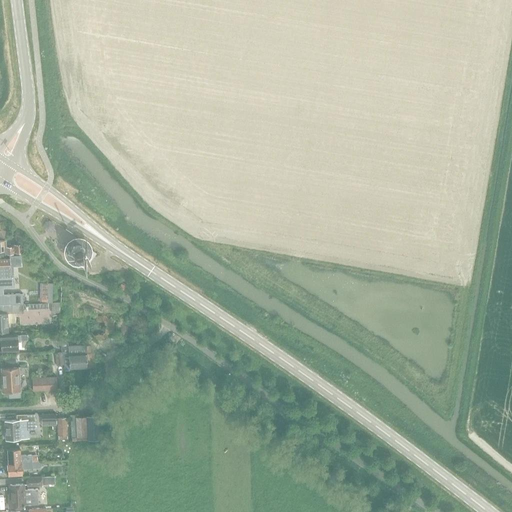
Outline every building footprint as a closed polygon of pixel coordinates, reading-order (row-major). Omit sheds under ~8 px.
[(0,223),(0,236),(4,238),(8,227),(0,223)] [(77,240),(73,241),(70,243),(68,246),(68,250),(68,253),(70,256),(73,258),(76,259),(75,261),(85,269),(96,253),(87,247),(87,248),(86,245),(84,243),(81,241),(77,240)] [(0,251),(4,252),(4,255),(13,254),(12,253),(12,247),(4,247),(4,241),(0,241),(0,251)] [(22,244),(12,245),(12,247),(12,253),(23,252),(22,244)] [(10,276),(10,265),(15,265),(15,258),(0,258),(0,279),(4,279),(4,276),(10,276)] [(39,283),(38,302),(51,302),(51,284),(39,283)] [(0,294),(0,304),(22,303),(22,293),(10,294),(0,294)] [(51,302),(51,313),(60,313),(59,302),(51,302)] [(22,303),(0,304),(0,331),(8,331),(7,323),(7,313),(14,312),(23,312),(22,303)] [(27,340),(26,334),(0,335),(0,343),(0,351),(18,350),(17,342),(20,342),(20,340),(27,340)] [(62,352),(63,364),(64,371),(68,371),(68,368),(94,366),(93,354),(89,354),(89,346),(85,346),(85,345),(83,345),(83,346),(67,347),(67,343),(60,343),(61,352),(62,352)] [(61,352),(55,353),(56,365),(63,364),(62,352),(61,352)] [(19,396),(19,391),(18,373),(24,372),(24,367),(18,367),(1,368),(3,392),(9,391),(9,396),(19,396)] [(35,429),(34,425),(34,414),(16,414),(16,419),(4,420),(5,439),(29,437),(28,429),(35,429)] [(85,416),(75,417),(76,441),(87,440),(85,416)] [(87,440),(89,440),(99,440),(97,416),(85,416),(87,440)] [(66,438),(66,434),(66,418),(57,418),(57,439),(66,438)] [(8,462),(32,461),(32,455),(32,454),(20,455),(19,447),(7,448),(8,462)] [(32,461),(8,462),(7,462),(7,475),(22,474),(22,468),(32,467),(32,461)] [(9,498),(9,506),(24,505),(23,483),(9,484),(10,497),(9,498)]
